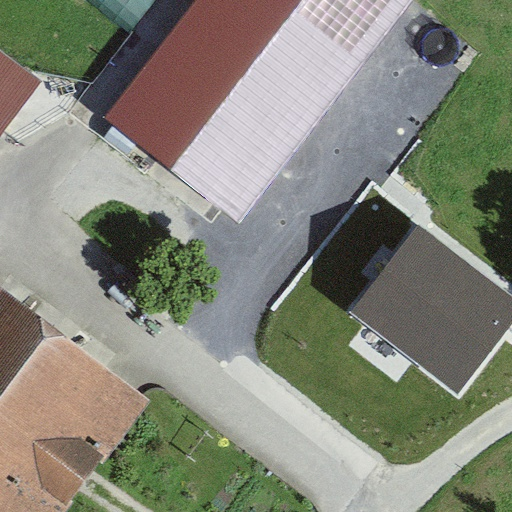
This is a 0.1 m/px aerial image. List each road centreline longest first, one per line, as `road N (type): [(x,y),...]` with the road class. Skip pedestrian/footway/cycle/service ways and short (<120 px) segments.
road 1 (track): [(191,373),(315,202),(467,63),(511,39)]
road 2 (track): [(0,233),(368,511)]
road 3 (track): [(396,511),(496,404),(511,400)]
road 4 (track): [(75,81),(0,208)]
